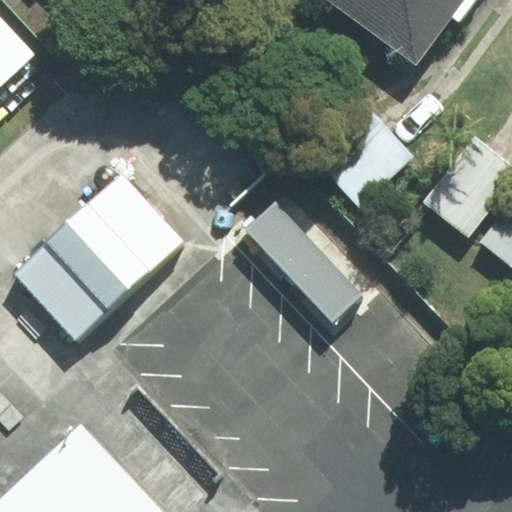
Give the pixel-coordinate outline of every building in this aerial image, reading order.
[(466,0),(327,0),(326,2),(417,68),(466,0)] [(84,116),(40,68),(0,105),(0,152),(21,175),(84,116)] [(414,161),(361,100),(305,150),(358,210),(414,161)] [(511,189),(511,163),(473,134),(422,200),(474,239),(511,189)] [(128,172),(16,270),(81,344),(193,246),(128,172)] [(511,189),(474,239),(472,243),(511,273),(511,189)] [(365,298),(288,193),(252,220),(329,325),(365,298)] [(202,511),(121,422),(21,511),(202,511)]
